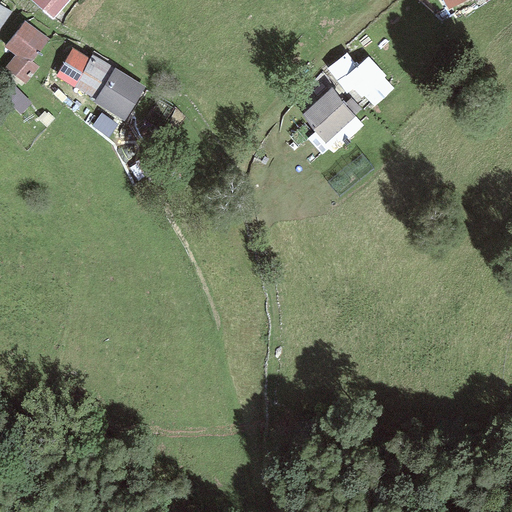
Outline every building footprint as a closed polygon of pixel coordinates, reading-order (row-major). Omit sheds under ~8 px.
[(0,0),(0,16),(6,20),(17,5),(10,0),(0,0)] [(44,0),(60,14),(72,0),(44,0)] [(10,44),(25,56),(14,69),(30,83),(62,47),(31,20),(10,44)] [(97,54),(81,43),(63,68),(79,80),(97,54)] [(344,48),(329,62),(342,76),(357,61),(344,48)] [(97,54),(79,80),(101,95),(122,66),(99,51),(97,54)] [(357,61),(342,76),(358,94),(363,90),(382,72),(385,69),(369,51),(357,61)] [(101,95),(128,114),(149,86),(122,66),(101,95)] [(382,72),(363,90),(375,102),(394,85),(382,72)] [(25,114),(39,99),(20,81),(6,95),(25,114)] [(302,112),(325,138),(354,111),(331,85),(302,112)] [(113,132),(123,120),(108,109),(99,121),(113,132)] [(325,138),(334,148),(364,121),(354,111),(325,138)]
